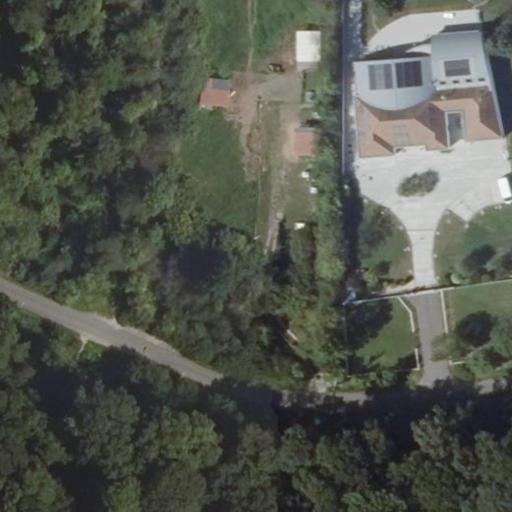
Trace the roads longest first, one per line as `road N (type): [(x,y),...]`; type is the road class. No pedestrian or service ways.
road 1 (unclassified): [(0,281),(115,334),(270,381),(383,396),(511,380)]
road 2 (track): [(109,0),(115,334),(136,511)]
